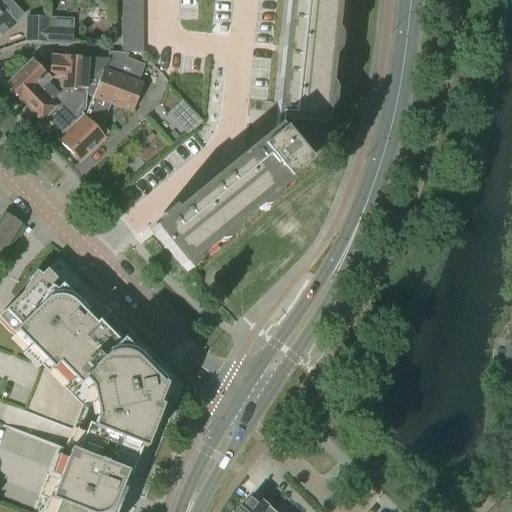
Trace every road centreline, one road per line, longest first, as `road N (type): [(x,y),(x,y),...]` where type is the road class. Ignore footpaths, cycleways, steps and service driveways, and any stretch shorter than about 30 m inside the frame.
road 1 (tertiary): [(241,411),(347,252),(381,170),(411,0)]
road 2 (unclassified): [(94,259),(241,411)]
road 3 (residential): [(0,163),(94,259)]
